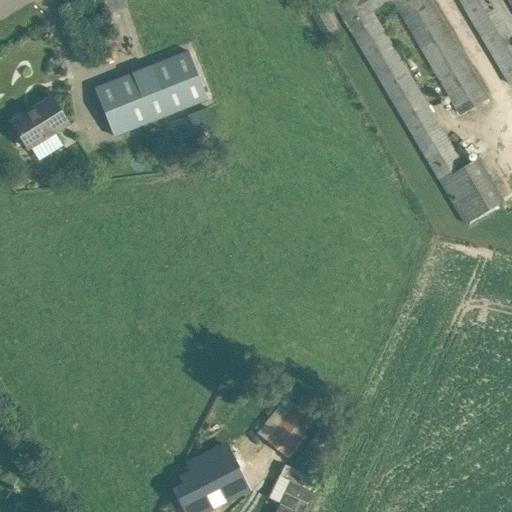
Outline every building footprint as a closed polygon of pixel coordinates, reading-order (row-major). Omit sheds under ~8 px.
[(442,182),(465,166),(373,12),(366,0),(339,0),(335,3),(442,182)] [(366,0),(373,12),(392,0),(366,0)] [(431,0),(394,0),(462,114),(489,97),(431,0)] [(461,0),(511,84),(511,83),(511,23),(498,0),(461,0)] [(311,10),(324,34),(324,33),(327,32),(324,27),(333,22),(323,3),(311,10)] [(186,51),(92,88),(111,136),(205,99),(186,51)] [(68,123),(61,113),(50,96),(33,107),(34,109),(27,113),(26,111),(11,121),(28,148),(68,123)] [(257,431),(287,456),(324,412),(322,410),(331,400),(325,395),(308,388),(285,416),(276,409),(257,431)] [(241,474),(225,444),(193,460),(197,468),(186,473),(189,480),(174,488),(182,504),(241,474)] [(313,478),(284,464),(268,497),(279,502),(274,511),(301,511),(312,491),(308,489),(313,478)]
